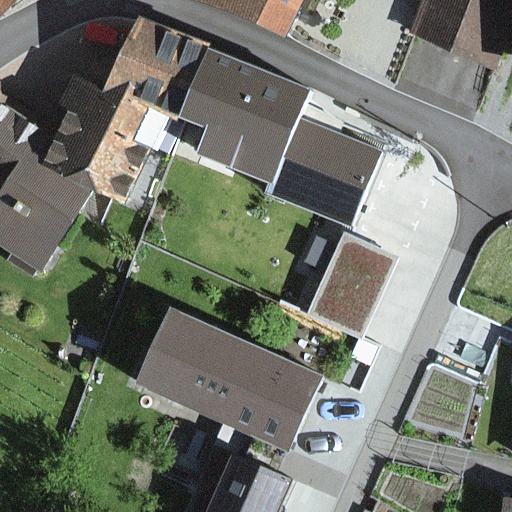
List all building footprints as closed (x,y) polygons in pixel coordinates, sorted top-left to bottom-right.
[(0,0),(0,10),(9,0),(0,0)] [(185,0),(279,38),(297,0),(185,0)] [(511,20),(511,0),(421,0),(408,34),(495,72),(511,20)] [(207,49),(131,16),(100,88),(72,76),(45,137),(32,167),(89,191),(118,204),(140,152),(125,146),(143,103),(177,118),(207,49)] [(197,153),(271,185),(300,117),(311,93),(207,49),(177,118),(207,130),(197,153)] [(45,137),(0,105),(0,248),(38,273),(89,191),(32,167),(45,137)] [(384,153),(300,117),(271,185),(267,193),(351,229),(384,153)] [(398,258),(342,234),(307,316),(363,340),(398,258)] [(323,377),(169,309),(136,384),(289,452),(323,377)] [(222,487),(207,481),(193,511),(280,511),(293,481),(236,456),(222,487)] [(511,511),(511,499),(500,498),(498,511),(511,511)]
